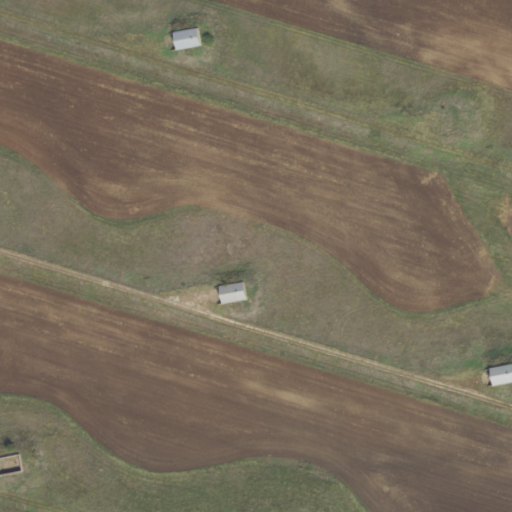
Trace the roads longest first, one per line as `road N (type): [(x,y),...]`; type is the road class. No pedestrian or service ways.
road 1 (track): [(511,408),(0,251)]
road 2 (track): [(511,166),(0,13)]
